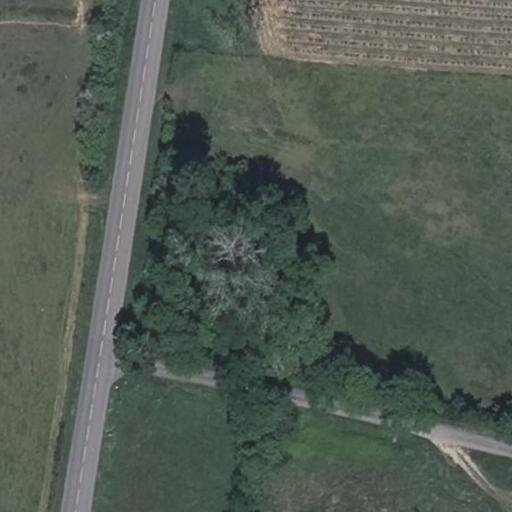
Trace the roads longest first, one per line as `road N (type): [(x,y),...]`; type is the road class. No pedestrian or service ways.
road 1 (unclassified): [(511,447),(101,357)]
road 2 (secondary): [(101,357),(162,0)]
road 3 (secondary): [(77,511),(101,357)]
